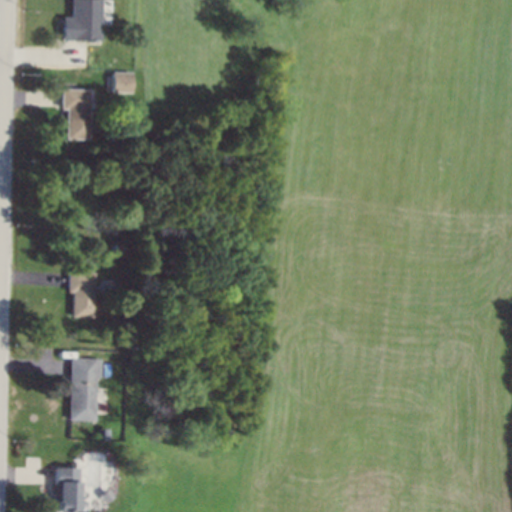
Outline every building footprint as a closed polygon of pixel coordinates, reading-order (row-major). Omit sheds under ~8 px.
[(99,0),(99,39),(76,38),(76,39),(64,39),(64,41),(61,41),(61,15),(69,15),(69,0),(99,0)] [(130,91),(110,91),(111,71),(131,71),(130,91)] [(88,89),(87,138),(64,137),(65,108),(59,108),(60,88),(88,89)] [(91,316),(70,315),(70,291),(65,291),(65,271),(92,271),(91,316)] [(94,357),(92,420),(66,419),(68,356),(94,357)] [(106,439),(97,439),(98,427),(106,427),(106,439)] [(77,466),(76,510),(54,510),(55,484),(52,484),(52,466),(77,466)]
